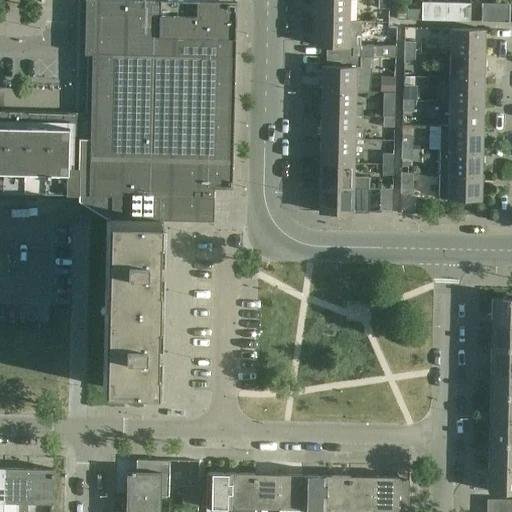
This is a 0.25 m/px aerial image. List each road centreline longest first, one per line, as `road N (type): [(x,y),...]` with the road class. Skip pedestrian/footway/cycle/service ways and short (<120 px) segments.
road 1 (tertiary): [(447,250),(261,245),(268,0)]
road 2 (residential): [(443,436),(86,428)]
road 3 (residential): [(443,436),(447,250)]
